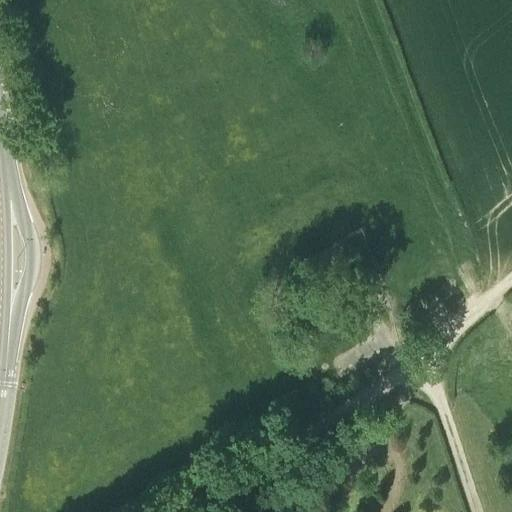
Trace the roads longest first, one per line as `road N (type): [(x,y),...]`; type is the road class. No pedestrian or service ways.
road 1 (track): [(176,511),(417,363)]
road 2 (track): [(476,511),(441,407),(417,363)]
road 3 (secondary): [(10,320),(27,284),(27,229),(10,197)]
road 4 (track): [(511,278),(417,363)]
road 5 (secondary): [(10,197),(3,225),(10,320)]
